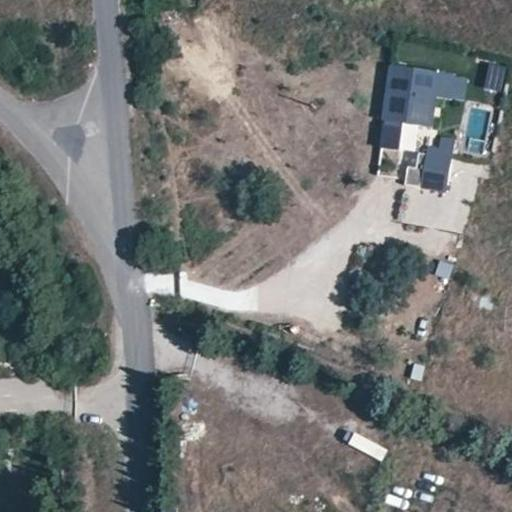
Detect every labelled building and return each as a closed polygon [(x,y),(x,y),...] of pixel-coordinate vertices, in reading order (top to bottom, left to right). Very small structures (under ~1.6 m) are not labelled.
[(503,91),(507,65),(488,62),(484,89),(503,91)] [(391,69),(384,120),(434,128),(439,99),(464,102),(468,81),(391,69)] [(385,127),(382,147),(400,150),(403,129),(385,127)] [(430,147),(422,188),(445,192),(455,139),(441,136),(438,148),(430,147)] [(411,274),(404,312),(427,317),(434,278),(411,274)] [(353,435),(349,446),(383,458),(387,446),(353,435)]
